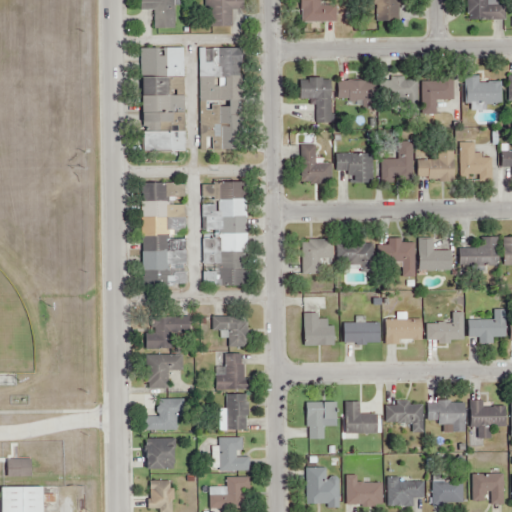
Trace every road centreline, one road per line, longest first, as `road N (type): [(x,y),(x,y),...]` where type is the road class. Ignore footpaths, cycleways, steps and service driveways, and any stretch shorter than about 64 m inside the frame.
road 1 (residential): [(118,511),(110,0)]
road 2 (residential): [(277,511),(272,0)]
road 3 (residential): [(272,50),(511,47)]
road 4 (residential): [(511,204),(274,208)]
road 5 (residential): [(277,369),(511,366)]
